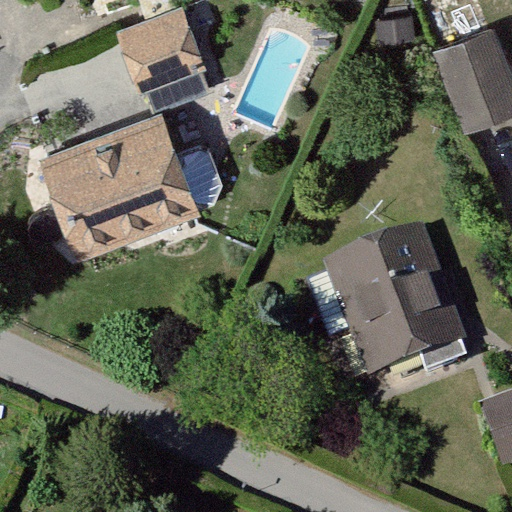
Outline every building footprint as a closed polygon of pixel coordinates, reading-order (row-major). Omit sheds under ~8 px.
[(176,0),(157,0),(109,22),(140,91),(205,62),(176,0)] [(511,80),(490,20),(434,40),(465,127),(511,110),(511,80)] [(200,211),(161,107),(25,158),(64,262),(200,211)] [(191,150),(202,192),(227,186),(217,144),(191,150)] [(416,227),(322,263),(369,388),(464,352),(416,227)] [(511,393),(481,405),(506,476),(511,473),(511,393)]
